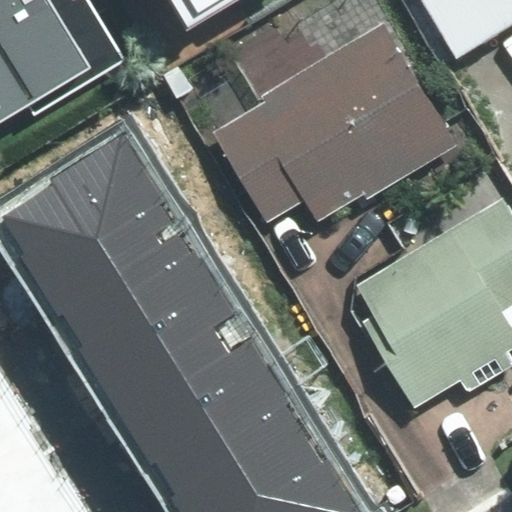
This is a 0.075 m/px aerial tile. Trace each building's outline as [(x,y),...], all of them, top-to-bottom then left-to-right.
[(0,0),(0,103),(28,87),(37,102),(125,50),(97,0),(0,0)] [(511,19),(511,0),(435,0),(465,48),(511,19)] [(395,18),(223,123),(294,239),(466,134),(395,18)] [(148,163),(18,245),(185,511),(258,511),(332,466),(282,385),(252,403),(165,265),(198,244),(148,163)] [(511,190),(360,279),(430,396),(511,347),(511,190)] [(0,302),(0,337),(16,326),(0,302)] [(0,511),(66,511),(82,501),(13,409),(0,418),(0,511)]
